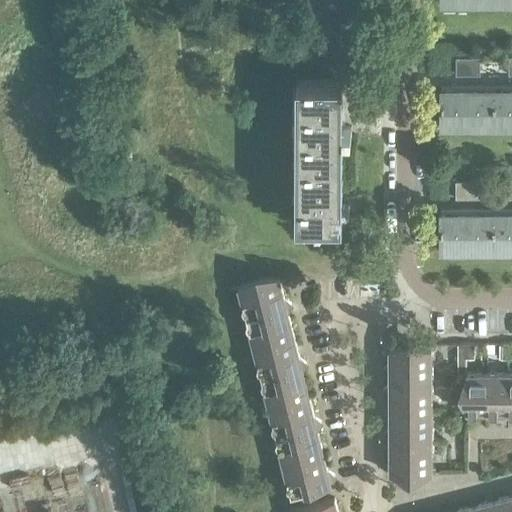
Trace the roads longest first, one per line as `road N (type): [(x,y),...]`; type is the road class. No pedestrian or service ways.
road 1 (residential): [(369,511),(372,486),(330,329),(410,299),(421,283)]
road 2 (residential): [(421,283),(402,249),(412,0)]
